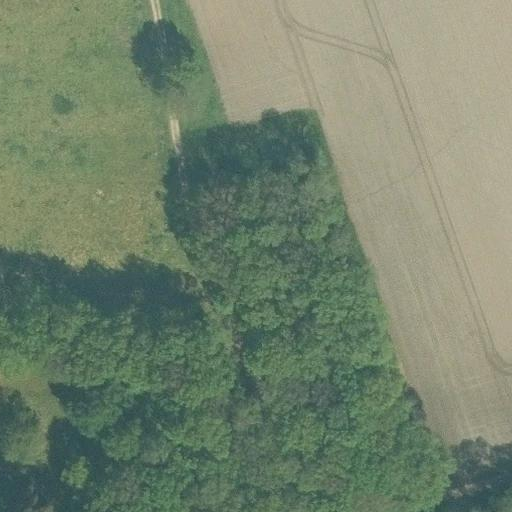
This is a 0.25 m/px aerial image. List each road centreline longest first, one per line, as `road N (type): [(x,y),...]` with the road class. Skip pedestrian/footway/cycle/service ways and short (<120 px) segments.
road 1 (track): [(329,510),(248,366),(199,250),(154,0)]
road 2 (track): [(511,471),(329,510)]
